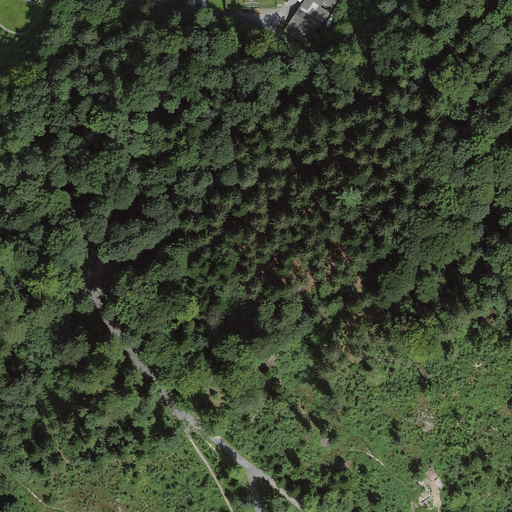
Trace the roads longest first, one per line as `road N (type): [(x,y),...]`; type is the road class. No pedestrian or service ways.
road 1 (track): [(304,60),(212,54),(180,68),(115,172),(104,249),(87,288)]
road 2 (track): [(87,288),(170,402),(244,463),(258,511)]
road 3 (track): [(304,60),(241,19),(127,0)]
road 4 (track): [(416,0),(304,60)]
road 5 (track): [(0,207),(33,227),(87,288)]
